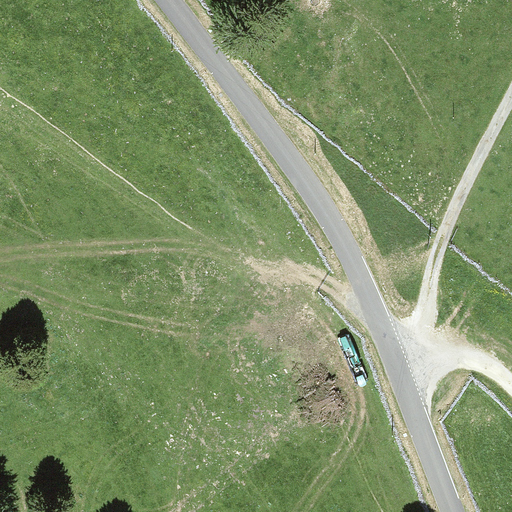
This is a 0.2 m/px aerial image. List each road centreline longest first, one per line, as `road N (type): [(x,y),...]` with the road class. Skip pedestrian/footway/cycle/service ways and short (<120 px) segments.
road 1 (tertiary): [(167,0),(328,218),(451,511)]
road 2 (track): [(426,348),(441,237),(511,95)]
road 3 (track): [(511,388),(463,355),(426,348),(391,357)]
